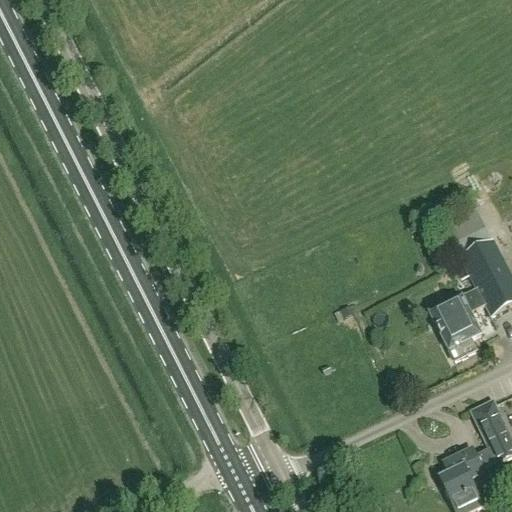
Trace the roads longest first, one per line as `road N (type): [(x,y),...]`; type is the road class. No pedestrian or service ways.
road 1 (primary): [(233,465),(0,14)]
road 2 (unclassified): [(267,447),(39,0)]
road 3 (unclassified): [(282,475),(511,366)]
